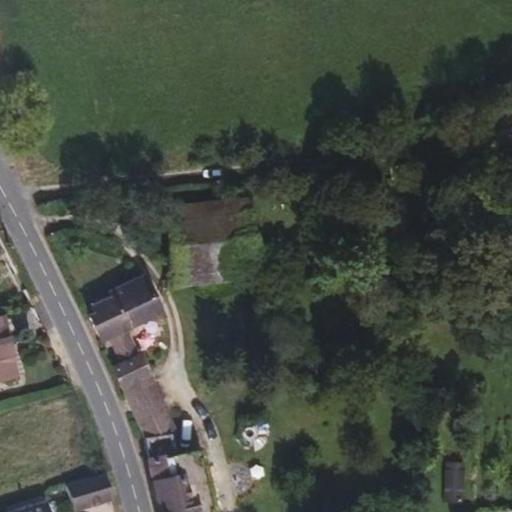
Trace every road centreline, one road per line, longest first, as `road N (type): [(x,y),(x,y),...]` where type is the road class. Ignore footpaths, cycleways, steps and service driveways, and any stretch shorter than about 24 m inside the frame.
road 1 (track): [(7,198),(291,167),(511,181)]
road 2 (tertiary): [(139,511),(88,366),(0,184)]
